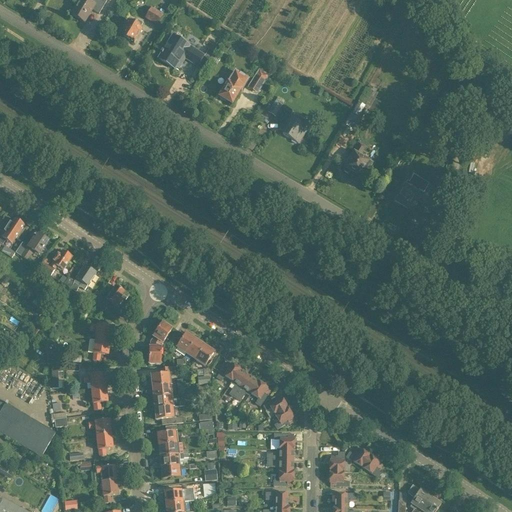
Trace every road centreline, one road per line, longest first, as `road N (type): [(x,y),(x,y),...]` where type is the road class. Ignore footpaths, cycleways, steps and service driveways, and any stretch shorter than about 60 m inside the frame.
road 1 (unclassified): [(0,11),(511,317)]
road 2 (residential): [(141,511),(127,352),(160,286)]
road 3 (residential): [(500,511),(322,395)]
road 4 (residential): [(322,395),(160,286)]
road 5 (residential): [(160,286),(0,181)]
road 6 (residential): [(309,511),(310,413),(322,395)]
